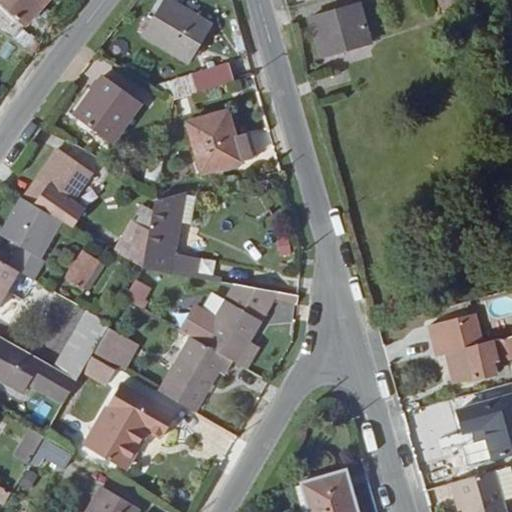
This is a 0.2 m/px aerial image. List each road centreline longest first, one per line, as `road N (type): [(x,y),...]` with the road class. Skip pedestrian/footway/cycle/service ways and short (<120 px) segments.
road 1 (residential): [(347,312),(257,0)]
road 2 (residential): [(347,312),(224,511)]
road 3 (residential): [(404,511),(347,312)]
road 4 (residential): [(0,142),(105,0)]
